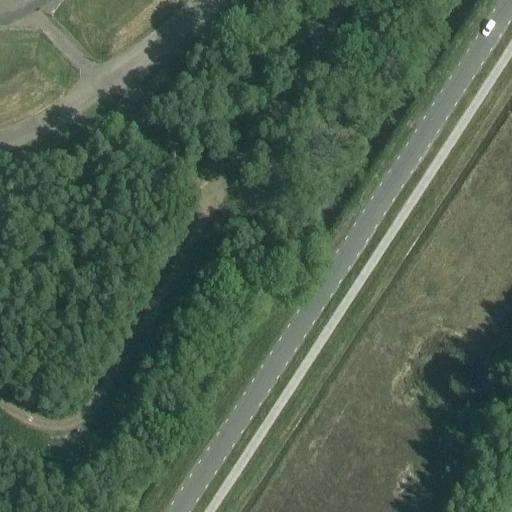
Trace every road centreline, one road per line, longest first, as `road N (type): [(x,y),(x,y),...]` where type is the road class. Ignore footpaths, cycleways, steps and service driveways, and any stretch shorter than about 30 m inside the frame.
road 1 (tertiary): [(177,511),(509,0)]
road 2 (track): [(0,402),(29,420),(66,423),(107,389),(220,177),(333,0)]
